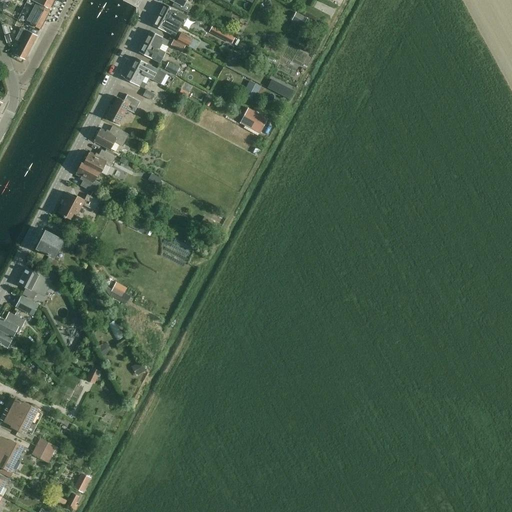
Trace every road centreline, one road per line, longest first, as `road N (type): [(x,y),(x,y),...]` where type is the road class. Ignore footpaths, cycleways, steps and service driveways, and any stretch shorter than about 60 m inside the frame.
road 1 (tertiary): [(0,296),(148,6)]
road 2 (unknown): [(346,0),(213,250)]
